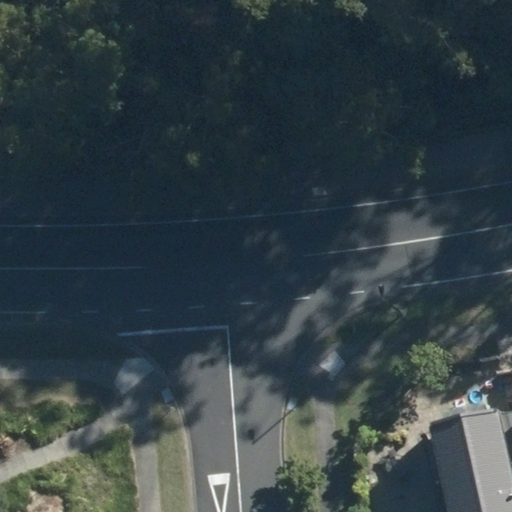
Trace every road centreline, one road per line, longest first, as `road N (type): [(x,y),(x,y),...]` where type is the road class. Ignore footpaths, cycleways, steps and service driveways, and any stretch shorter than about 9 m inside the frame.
road 1 (secondary): [(511,218),(226,254)]
road 2 (residential): [(238,511),(226,254)]
road 3 (secondary): [(226,254),(146,265),(0,268)]
